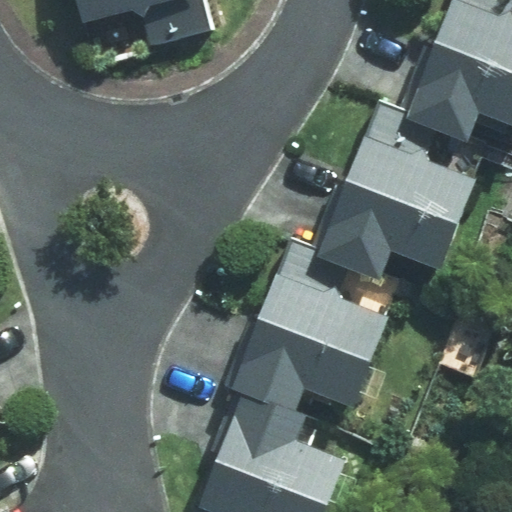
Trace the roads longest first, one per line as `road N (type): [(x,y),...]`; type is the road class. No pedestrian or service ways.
road 1 (residential): [(212,131),(159,268),(91,385)]
road 2 (residential): [(91,385),(53,275),(32,118)]
road 3 (residential): [(212,131),(124,145),(32,118)]
road 4 (residential): [(325,0),(290,71),(212,131)]
